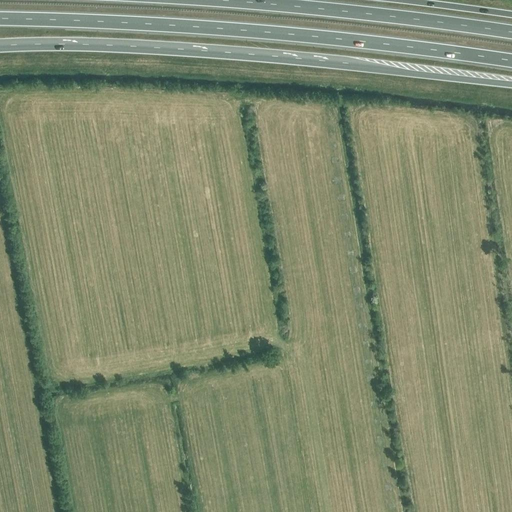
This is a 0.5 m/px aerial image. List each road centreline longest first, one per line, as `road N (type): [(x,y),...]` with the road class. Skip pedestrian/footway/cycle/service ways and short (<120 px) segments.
road 1 (trunk): [(0,18),(232,29),(511,61)]
road 2 (trunk): [(0,46),(165,49),(511,85)]
road 3 (trunk): [(511,32),(212,0)]
road 4 (trunk): [(511,16),(389,0)]
